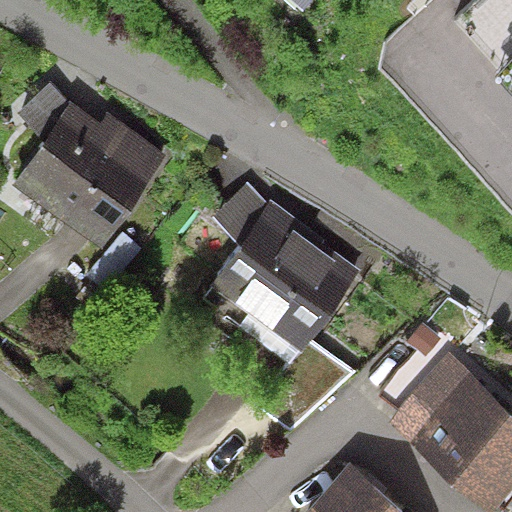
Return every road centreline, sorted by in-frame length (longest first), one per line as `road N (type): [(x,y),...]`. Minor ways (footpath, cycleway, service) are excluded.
road 1 (residential): [(511,311),(252,138),(8,0)]
road 2 (residential): [(0,388),(146,511)]
